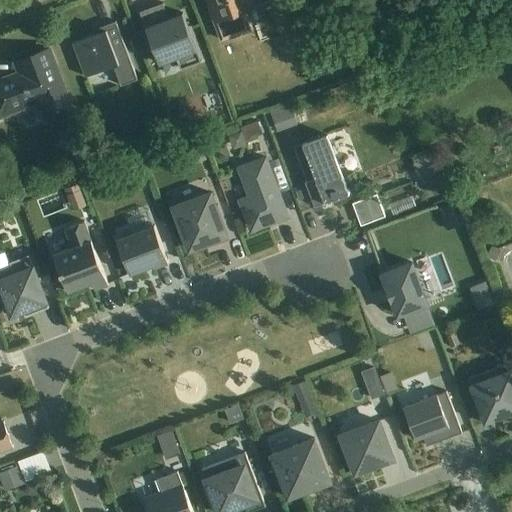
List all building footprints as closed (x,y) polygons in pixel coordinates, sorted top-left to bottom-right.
[(159,63),(195,51),(178,0),(172,0),(142,10),(159,63)] [(204,0),(214,25),(275,0),(204,0)] [(93,95),(137,79),(117,26),(73,42),(93,95)] [(46,121),(73,112),(51,47),(14,59),(19,75),(0,80),(0,118),(41,105),(46,121)] [(274,132),(296,124),(288,102),(266,110),(274,132)] [(256,120),(241,125),(245,138),(261,133),(256,120)] [(336,153),(348,151),(343,129),(331,132),(336,153)] [(315,205),(348,193),(327,137),(304,146),(317,180),(307,184),(315,205)] [(411,153),(418,184),(439,180),(432,149),(411,153)] [(249,233),(290,218),(266,155),(235,167),(246,197),(237,201),(249,233)] [(67,209),(85,205),(80,182),(62,187),(67,209)] [(185,251),(228,237),(211,188),(168,202),(185,251)] [(350,201),(358,226),(384,219),(376,193),(350,201)] [(451,202),(437,207),(445,232),(459,227),(451,202)] [(67,294),(105,279),(82,222),(45,236),(67,294)] [(129,278),(167,264),(152,222),(113,237),(129,278)] [(0,292),(10,320),(49,306),(31,259),(0,270),(0,292)] [(397,317),(429,305),(413,260),(381,272),(397,317)] [(475,306),(493,301),(486,280),(468,285),(475,306)] [(359,369),(371,398),(382,393),(371,365),(359,369)] [(483,423),(511,414),(511,368),(471,381),(483,423)] [(416,443),(452,430),(435,385),(399,398),(416,443)] [(353,478),(396,464),(378,410),(335,425),(353,478)] [(286,497),(330,481),(308,422),(264,438),(286,497)] [(0,455),(12,451),(2,424),(0,424),(0,455)] [(166,457),(178,453),(170,431),(158,436),(166,457)] [(17,457),(23,480),(50,473),(43,450),(17,457)] [(200,474),(214,511),(224,511),(262,498),(246,456),(200,474)] [(0,483),(3,491),(24,484),(16,461),(0,465),(0,483)] [(154,511),(191,511),(176,475),(145,487),(154,511)]
